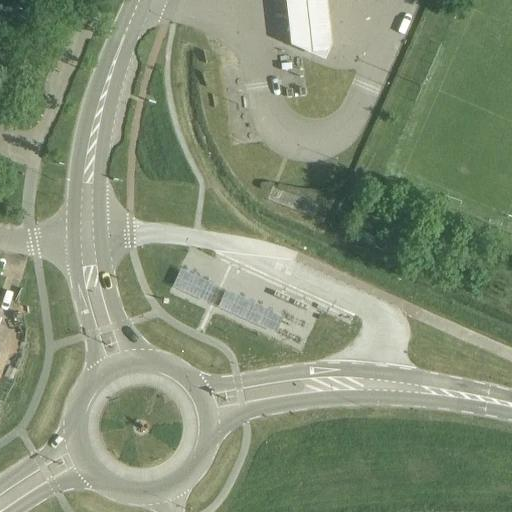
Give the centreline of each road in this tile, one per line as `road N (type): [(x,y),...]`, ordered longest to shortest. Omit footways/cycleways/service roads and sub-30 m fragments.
road 1 (residential): [(100,0),(33,152),(33,244)]
road 2 (tertiary): [(88,238),(87,178),(100,104),(139,0)]
road 3 (secondary): [(374,382),(284,376),(189,386)]
road 4 (secondary): [(206,440),(244,416),(374,382)]
road 5 (tertiary): [(88,238),(81,291),(103,378)]
road 6 (secondary): [(511,408),(374,382)]
road 7 (tertiary): [(136,366),(88,238)]
